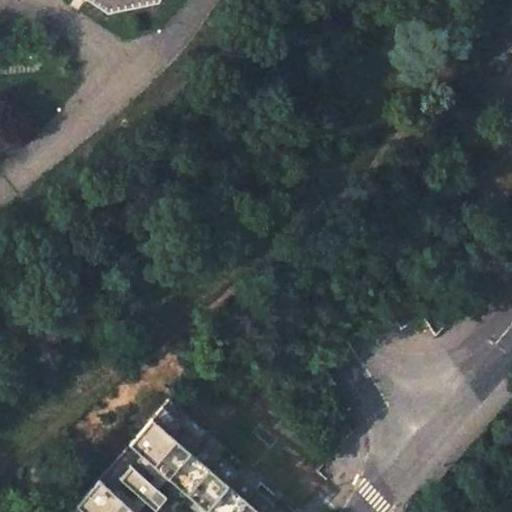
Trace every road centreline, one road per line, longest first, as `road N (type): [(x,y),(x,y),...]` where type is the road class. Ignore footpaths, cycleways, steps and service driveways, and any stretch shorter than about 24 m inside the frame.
road 1 (unknown): [(219,0),(0,186)]
road 2 (tertiary): [(362,511),(511,336)]
